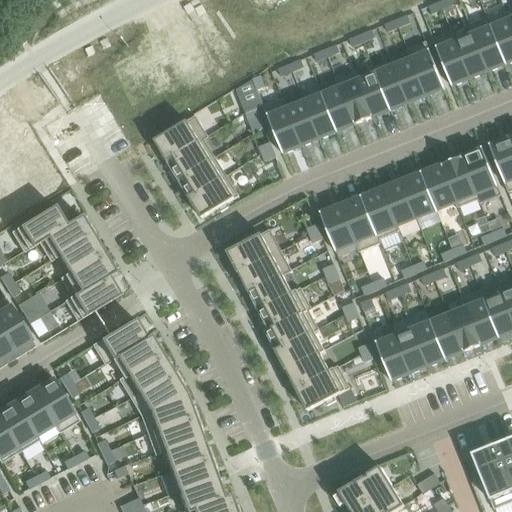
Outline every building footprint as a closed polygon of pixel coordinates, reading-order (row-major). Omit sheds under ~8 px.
[(452,0),(447,0),(440,3),(444,12),(455,7),(452,0)] [(440,3),(429,8),(432,16),(444,12),(440,3)] [(489,19),(488,19),(507,66),(511,63),(511,27),(506,12),(505,12),(506,17),(491,23),(489,19)] [(408,17),(396,22),(400,30),(411,25),(408,17)] [(488,19),(470,26),(489,73),(506,66),(507,66),(488,19)] [(396,22),(385,26),(388,35),(400,30),(396,22)] [(453,33),(452,33),(471,80),(489,73),(470,26),(469,27),(473,36),(457,42),(453,33)] [(372,32),(361,36),(364,45),(376,40),(372,32)] [(434,41),(452,88),(453,88),(454,88),(453,87),(471,80),(452,33),(434,41)] [(361,36),(349,41),(353,50),(364,45),(361,36)] [(427,44),(408,51),(427,98),(444,91),(445,91),(446,91),(427,44)] [(337,46),(325,51),(329,60),(340,55),(337,46)] [(325,51),(314,56),(317,64),(329,60),(325,51)] [(411,60),(394,67),(409,105),(427,98),(408,51),(407,52),(411,60)] [(301,61),(290,66),(293,74),(305,70),(301,61)] [(290,66),(278,71),(282,79),(293,74),(290,66)] [(394,67),(376,74),(391,113),(392,112),(409,105),(394,67)] [(356,72),(355,73),(373,119),(391,112),(391,113),(376,74),(359,81),(356,72)] [(355,73),(337,80),(356,126),(373,119),(355,73)] [(260,77),(252,80),(257,92),(265,89),(260,77)] [(339,89),(323,96),(338,134),(338,133),(356,126),(337,80),(336,80),(339,89)] [(323,96),(305,103),(320,141),(337,134),(338,134),(323,96)] [(283,101),(264,109),(283,156),(284,156),(284,155),(302,148),(283,101)] [(284,101),(283,101),(302,148),(320,141),(305,103),(288,110),(284,101)] [(254,103),(242,108),(245,115),(257,110),(254,103)] [(257,110),(245,115),(248,123),(261,118),(257,110)] [(190,121),(155,142),(168,163),(202,142),(190,121)] [(490,147),(508,194),(509,194),(511,192),(511,141),(511,139),(491,147),(490,147)] [(202,142),(168,163),(173,171),(169,173),(175,182),(178,180),(179,182),(214,160),(202,142)] [(271,143),(259,148),(262,156),(274,151),(271,143)] [(482,151),(462,159),(481,205),(502,197),(483,150),(482,150),(482,151)] [(274,151),(262,156),(265,164),(277,159),(274,151)] [(445,165),(442,167),(459,209),(478,201),(480,206),(481,205),(462,159),(445,165)] [(214,160),(179,182),(190,200),(225,179),(214,160)] [(442,167),(422,175),(437,213),(456,205),(458,209),(459,209),(442,167)] [(422,175),(402,183),(417,221),(437,213),(422,175)] [(225,179),(190,200),(202,220),(220,209),(222,213),(231,207),(229,204),(237,199),(225,179)] [(392,187),(382,191),(399,233),(400,233),(398,228),(417,221),(402,183),(392,187)] [(362,198),(381,245),(382,245),(380,241),(399,233),(382,191),(363,198),(362,198)] [(361,199),(342,207),(361,253),(381,245),(362,198),(361,199)] [(322,214),(321,215),(336,253),(337,253),(356,245),(360,254),(361,253),(342,207),(322,215),(322,214)] [(54,208),(11,234),(23,254),(81,218),(66,227),(54,208)] [(81,218),(23,254),(24,255),(39,245),(49,263),(92,237),(81,218)] [(319,225),(306,230),(310,238),(322,233),(319,225)] [(504,229),(492,234),(496,242),(507,238),(504,229)] [(245,245),(228,254),(239,275),(282,253),(271,232),(254,240),(252,236),(243,241),(245,245)] [(322,233),(310,238),(313,246),(325,241),(322,233)] [(492,234),(481,239),(485,247),(496,242),(492,234)] [(92,237),(49,263),(50,264),(54,261),(65,279),(103,255),(92,237)] [(511,241),(503,245),(507,253),(511,251),(511,241)] [(503,245),(492,250),(495,258),(507,253),(503,245)] [(464,246),(453,251),(456,259),(467,254),(464,246)] [(453,251),(441,255),(445,264),(456,259),(453,251)] [(282,253),(239,275),(250,294),(292,272),(282,253)] [(66,280),(62,283),(71,299),(64,303),(65,304),(115,274),(103,255),(65,279),(66,280)] [(479,255),(468,260),(471,268),(483,264),(479,255)] [(468,260),(457,265),(460,273),(471,268),(468,260)] [(424,263),(413,267),(416,276),(428,271),(424,263)] [(335,266),(323,270),(326,278),(338,273),(335,266)] [(413,267),(401,272),(405,280),(416,276),(413,267)] [(444,270),(433,275),(436,283),(447,278),(444,270)] [(292,272),(250,294),(260,313),(302,291),(302,290),(293,294),(284,277),(292,273),(292,272)] [(338,273),(326,278),(329,286),(341,281),(338,273)] [(7,274),(0,279),(7,289),(14,285),(7,274)] [(115,274),(65,304),(76,322),(77,323),(120,297),(109,279),(115,275),(115,274)] [(433,275),(421,280),(425,288),(436,283),(433,275)] [(384,279),(373,284),(376,292),(388,288),(384,279)] [(373,284),(361,289),(365,297),(376,292),(373,284)] [(14,285),(7,289),(13,299),(20,295),(14,285)] [(408,285),(397,290),(401,298),(412,293),(408,285)] [(397,290),(386,294),(389,303),(401,298),(397,290)] [(511,290),(502,294),(511,318),(511,290)] [(302,291),(260,313),(269,332),(266,333),(267,334),(312,310),(302,291)] [(482,292),(481,293),(500,340),(501,340),(501,339),(511,334),(511,318),(502,294),(486,301),(482,292)] [(481,293),(463,300),(482,347),(499,340),(500,340),(481,293)] [(5,299),(0,301),(0,333),(12,353),(31,342),(32,342),(5,299)] [(372,300),(361,305),(365,313),(376,308),(372,300)] [(466,309),(449,316),(464,354),(482,347),(463,300),(462,300),(466,309)] [(29,301),(18,308),(23,316),(27,322),(38,315),(29,301)] [(354,304),(342,309),(345,317),(357,312),(354,304)] [(312,310),(267,334),(277,353),(319,331),(310,312),(313,311),(312,310)] [(357,312),(345,317),(348,325),(360,320),(357,312)] [(449,316),(431,323),(447,361),(464,354),(449,316)] [(36,322),(29,326),(35,336),(37,339),(47,333),(39,320),(36,322)] [(135,321),(92,347),(93,348),(104,366),(151,338),(150,337),(146,339),(135,321)] [(431,323),(413,330),(429,368),(446,361),(447,361),(431,323)] [(395,332),(394,333),(411,375),(429,368),(413,330),(397,337),(395,332)] [(319,331),(277,353),(282,363),(278,364),(283,373),(287,372),(325,352),(315,334),(320,332),(319,331)] [(0,361),(12,353),(0,333),(0,361)] [(375,340),(392,383),(393,383),(393,382),(411,375),(394,333),(375,340)] [(151,338),(104,366),(105,367),(112,363),(122,379),(118,382),(119,383),(162,356),(151,338)] [(370,345),(358,349),(361,357),(373,352),(370,345)] [(325,352),(287,372),(297,391),(340,369),(339,368),(331,372),(321,355),(326,353),(325,352)] [(373,352),(361,357),(364,365),(377,360),(373,352)] [(162,356),(119,383),(130,401),(173,375),(162,356)] [(340,369),(297,391),(308,413),(325,403),(327,407),(336,403),(334,399),(351,390),(340,369)] [(60,379),(59,379),(66,390),(73,385),(66,375),(60,379)] [(186,396),(173,375),(130,401),(140,418),(186,396)] [(52,380),(34,392),(60,434),(79,423),(77,419),(53,380),(52,380)] [(73,385),(66,390),(72,400),(79,396),(73,385)] [(34,392),(15,403),(39,442),(39,441),(37,437),(54,427),(58,435),(60,434),(34,392)] [(186,396),(140,418),(147,436),(194,419),(186,396)] [(15,403),(0,412),(0,419),(20,453),(39,442),(15,403)] [(88,410),(81,413),(86,424),(93,420),(88,410)] [(0,463),(0,464),(1,464),(20,453),(0,419),(0,463)] [(194,419),(147,436),(154,456),(202,439),(194,419)] [(93,420),(86,424),(92,434),(99,431),(93,420)] [(202,439),(154,456),(155,457),(164,454),(171,473),(209,459),(202,439)] [(511,439),(496,446),(511,485),(511,439)] [(97,445),(102,456),(109,452),(104,441),(97,445)] [(511,511),(511,485),(496,446),(472,456),(495,511),(496,511),(511,511)] [(109,452),(102,456),(107,467),(114,463),(109,452)] [(85,453),(74,458),(78,465),(88,460),(85,453)] [(74,458),(63,464),(67,471),(78,465),(74,458)] [(209,459),(171,473),(178,494),(216,480),(209,459)] [(125,468),(114,473),(117,480),(128,475),(125,468)] [(381,468),(339,494),(340,495),(346,505),(350,511),(396,511),(404,507),(381,468)] [(46,473),(36,478),(40,485),(50,480),(46,473)] [(437,477),(420,488),(424,495),(442,484),(437,477)] [(36,478),(25,484),(28,491),(40,485),(36,478)] [(216,480),(178,494),(184,511),(190,511),(230,498),(230,497),(224,499),(216,480)] [(4,482),(0,484),(0,492),(2,496),(9,492),(4,482)] [(235,511),(230,498),(190,511),(235,511)] [(138,500),(127,505),(130,511),(141,507),(138,500)] [(445,500),(435,506),(438,511),(439,511),(449,506),(445,500)]
